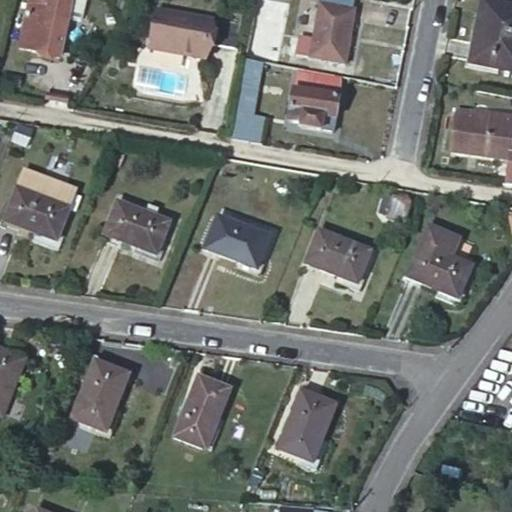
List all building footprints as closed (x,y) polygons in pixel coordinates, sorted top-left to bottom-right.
[(41,52),(63,56),(70,15),(83,17),(85,0),(36,0),(35,8),(29,7),(26,27),(44,31),(41,52)] [(356,0),(324,0),(317,37),(302,34),(299,53),(330,58),(330,60),(348,64),(358,9),(355,8),(356,0)] [(511,11),(486,7),(474,65),(511,72),(511,11)] [(241,13),(221,10),(216,45),(235,48),(241,13)] [(213,20),(158,11),(152,51),(207,59),(213,20)] [(262,61),(248,59),(242,87),(256,89),(262,61)] [(342,87),(298,79),(296,90),(299,90),(292,120),(303,122),(302,126),(336,132),(342,97),(340,96),(342,87)] [(242,87),(237,112),(251,115),(256,89),(242,87)] [(460,110),(477,113),(478,106),(461,103),(460,110)] [(477,113),(460,110),(452,153),(511,164),(507,187),(511,188),(511,123),(477,117),(477,113)] [(251,115),(237,112),(231,141),(249,144),(255,116),(251,115)] [(28,173),(9,219),(62,240),(80,194),(28,173)] [(173,226),(120,204),(108,235),(159,257),(173,226)] [(271,241),(220,219),(206,251),(258,273),(271,241)] [(475,249),(431,230),(410,280),(462,302),(475,271),(467,268),(475,249)] [(374,255),(322,233),(309,265),(360,287),(374,255)] [(29,363),(0,351),(0,417),(5,420),(29,363)] [(132,379),(99,365),(75,421),(108,435),(132,379)] [(235,393),(202,380),(178,439),(210,452),(235,393)] [(340,408),(307,393),(283,449),(316,463),(340,408)]
